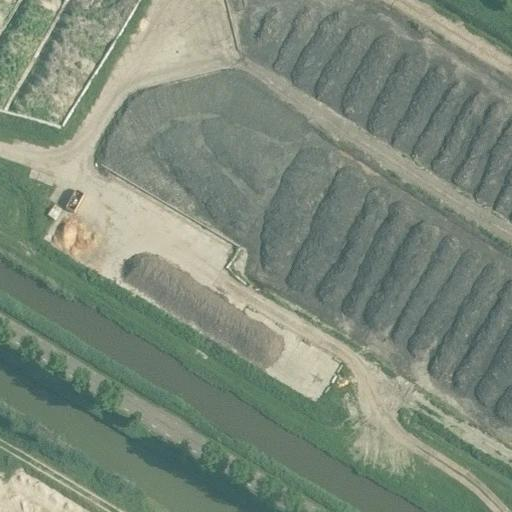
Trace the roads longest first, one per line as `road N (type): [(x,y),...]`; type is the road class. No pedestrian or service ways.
road 1 (unclassified): [(308,511),(0,323)]
road 2 (track): [(0,442),(109,511)]
